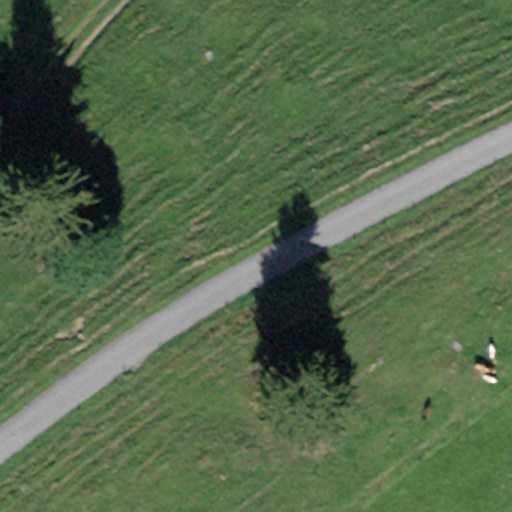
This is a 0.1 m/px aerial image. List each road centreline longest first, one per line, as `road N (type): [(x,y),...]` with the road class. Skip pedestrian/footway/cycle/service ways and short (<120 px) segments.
road 1 (track): [(0,438),(102,364),(511,134)]
road 2 (track): [(128,0),(24,91),(0,128)]
